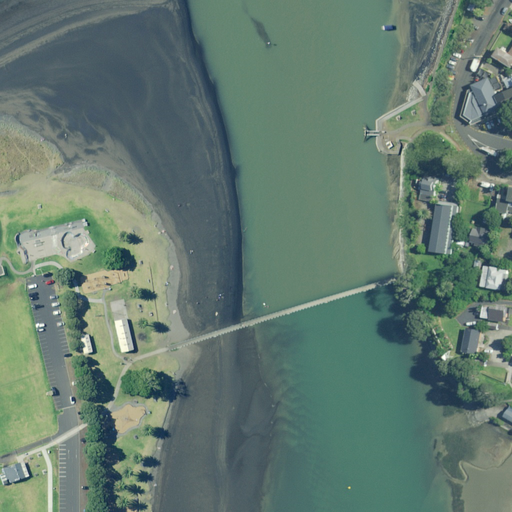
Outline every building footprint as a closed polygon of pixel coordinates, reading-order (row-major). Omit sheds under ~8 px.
[(475,2),(471,7),(474,11),(478,12),(482,7),(475,2)] [(511,51),(500,44),(495,53),(511,63),(511,51)] [(494,82),(503,103),(511,99),(511,71),(511,70),(508,71),(508,76),(494,82)] [(490,72),(475,79),(488,110),(503,103),(494,82),(490,72)] [(487,112),(474,82),(471,83),(464,111),(474,118),(487,112)] [(441,181),(424,177),(422,184),(427,186),(424,199),(437,202),(441,181)] [(510,194),(499,192),(496,210),(508,212),(510,198),(509,198),(510,194)] [(484,201),(467,197),(462,218),(479,222),(484,201)] [(457,205),(442,203),(435,251),(450,253),(457,205)] [(478,227),(473,226),(470,240),(474,241),(474,242),(488,245),(492,230),(487,229),(488,226),(478,224),(478,227)] [(507,267),(486,264),(483,286),(503,289),(507,267)] [(509,306),(487,303),(485,317),(507,320),(509,306)] [(126,317),(114,319),(120,351),(132,349),(126,317)] [(484,329),(469,326),(465,350),(480,352),(484,329)] [(87,333),(79,335),(84,352),(91,351),(87,333)] [(489,360),(480,358),(479,365),(488,367),(489,360)] [(19,461),(2,468),(6,479),(8,478),(10,482),(25,477),(19,461)]
